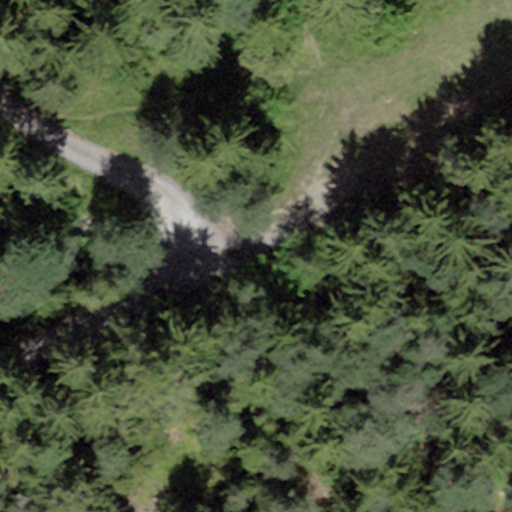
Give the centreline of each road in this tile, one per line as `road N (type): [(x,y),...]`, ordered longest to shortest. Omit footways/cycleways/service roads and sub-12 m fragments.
road 1 (track): [(0,109),(145,182),(176,205),(194,242),(182,276),(116,318),(0,364)]
road 2 (track): [(194,242),(315,199),(511,88)]
